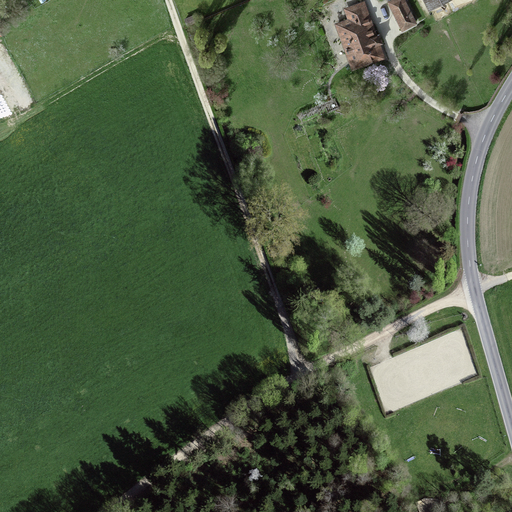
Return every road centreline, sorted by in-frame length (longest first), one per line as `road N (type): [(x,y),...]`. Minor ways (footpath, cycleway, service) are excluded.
road 1 (track): [(166,0),(301,371)]
road 2 (tertiary): [(511,84),(484,130),(467,237),(511,436)]
road 3 (track): [(301,371),(111,511)]
road 4 (track): [(473,286),(301,371)]
